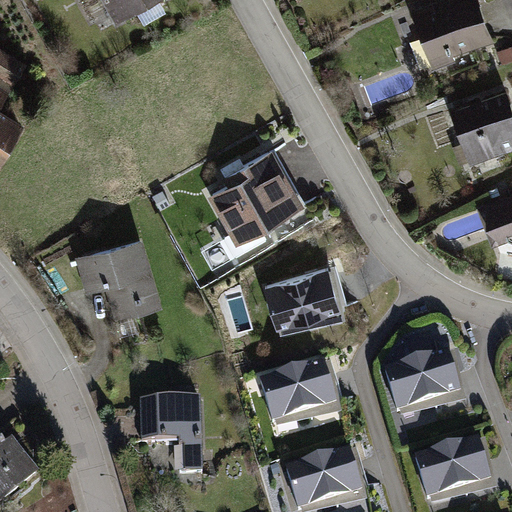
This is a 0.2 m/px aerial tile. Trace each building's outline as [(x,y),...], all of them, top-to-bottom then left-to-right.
[(96,0),(112,27),(160,0),(96,0)] [(481,0),(437,0),(413,9),(435,67),(457,59),(456,54),(496,39),(481,0)] [(0,160),(24,121),(1,107),(27,63),(0,46),(0,160)] [(511,100),(508,88),(454,108),(473,160),(511,145),(511,100)] [(268,153),(218,180),(222,187),(206,196),(236,251),(302,215),(268,153)] [(511,192),(479,206),(497,251),(511,256),(511,192)] [(143,236),(78,255),(88,290),(107,284),(117,318),(163,305),(143,236)] [(329,266),(267,285),(279,326),(342,307),(329,266)] [(446,351),(384,370),(396,411),(459,392),(446,351)] [(325,363),(262,382),(275,423),(338,404),(325,363)] [(203,400),(142,402),(143,443),(159,442),(159,452),(174,452),(175,472),(206,471),(203,400)] [(6,445),(0,436),(0,504),(39,472),(13,439),(6,445)] [(475,441),(412,460),(424,501),(487,482),(475,441)] [(346,451),(283,470),(295,511),(358,493),(346,451)]
